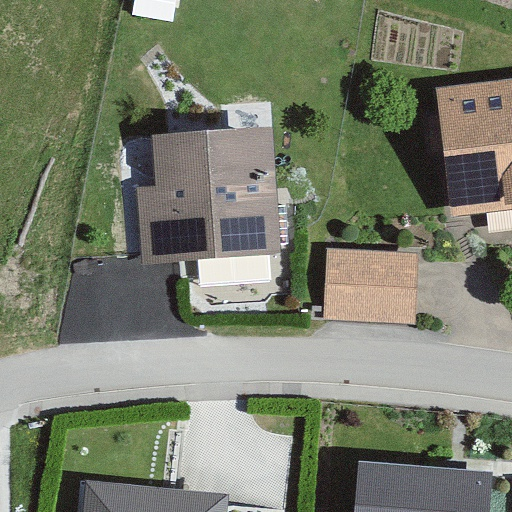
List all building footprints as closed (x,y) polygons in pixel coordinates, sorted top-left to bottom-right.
[(154,0),(131,0),(129,16),(151,19),(154,0)] [(511,86),(435,96),(450,222),(511,214),(511,86)] [(277,259),(269,134),(147,142),(150,191),(132,192),(137,268),(277,259)] [(408,325),(411,257),(323,253),(320,320),(408,325)] [(484,511),(489,466),(350,455),(345,511),(484,511)] [(222,511),(224,503),(85,490),(82,511),(222,511)]
